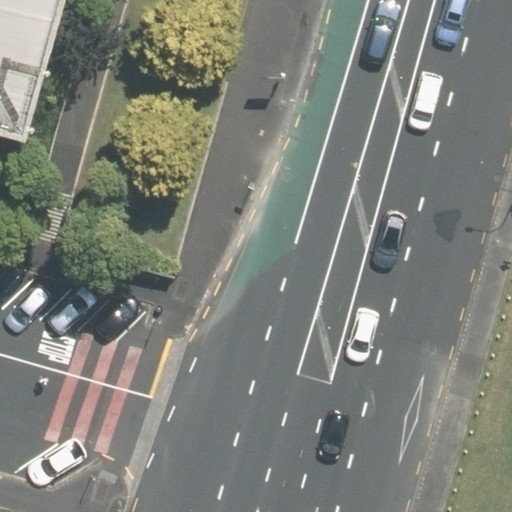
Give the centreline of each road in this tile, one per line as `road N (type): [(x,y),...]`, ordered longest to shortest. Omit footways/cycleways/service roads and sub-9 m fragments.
road 1 (primary): [(426,0),(310,437)]
road 2 (residential): [(0,350),(310,437)]
